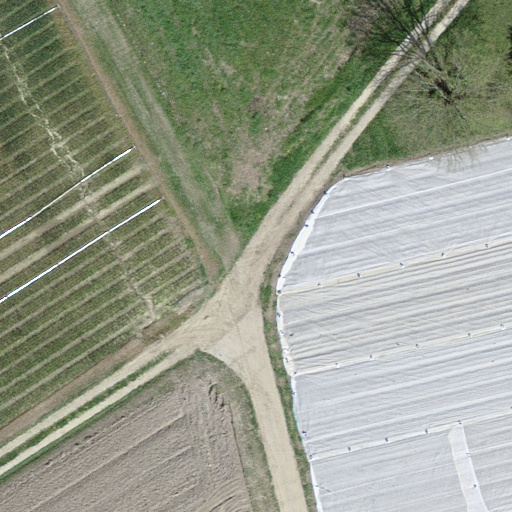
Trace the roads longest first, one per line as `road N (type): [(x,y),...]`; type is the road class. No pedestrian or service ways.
road 1 (track): [(284,511),(258,405),(223,316),(305,184),(461,0)]
road 2 (track): [(0,461),(223,316)]
